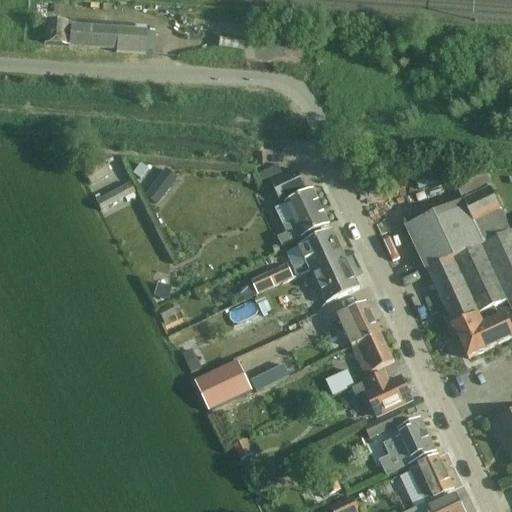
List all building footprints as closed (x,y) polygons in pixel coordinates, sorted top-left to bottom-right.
[(64,48),(65,24),(45,23),(44,47),(64,48)] [(143,56),(145,32),(69,27),(68,47),(115,50),(115,54),(143,56)] [(101,161),(83,170),(86,177),(90,185),(108,176),(104,168),(101,161)] [(140,165),(132,175),(140,181),(147,170),(140,165)] [(280,203),(306,190),(297,172),(271,185),(280,203)] [(511,312),(511,235),(484,176),(455,188),(463,204),(406,229),(468,361),(511,340),(511,330),(505,317),(499,320),(494,310),(507,303),(511,312)] [(128,185),(94,203),(102,217),(135,199),(128,185)] [(152,187),(144,197),(156,206),(164,197),(152,187)] [(287,235),(278,239),(282,248),(291,244),(328,227),(313,193),(286,206),(294,223),(283,228),(287,235)] [(307,266),(294,272),(297,279),(310,273),(343,258),(332,234),(299,250),(302,256),(307,266)] [(358,291),(343,258),(310,273),(326,307),(358,291)] [(251,283),(258,297),(293,280),(287,267),(251,283)] [(158,285),(154,298),(166,302),(170,289),(158,285)] [(171,304),(156,311),(161,321),(175,314),(171,304)] [(338,319),(352,349),(380,336),(365,306),(338,319)] [(301,331),(320,323),(313,309),(295,317),(301,331)] [(380,336),(352,349),(366,378),(393,365),(380,336)] [(192,350),(183,354),(191,374),(212,364),(205,347),(193,352),(192,350)] [(239,366),(195,386),(207,413),(252,393),(239,366)] [(283,367),(250,382),(256,393),(289,378),(283,367)] [(346,372),(325,382),(331,397),(353,387),(346,372)] [(411,403),(401,382),(391,386),(386,375),(351,391),(355,400),(359,401),(366,398),(377,420),(411,403)] [(399,413),(365,429),(371,441),(404,425),(399,413)] [(511,416),(492,426),(500,443),(503,442),(511,461),(511,416)] [(386,477),(405,468),(435,454),(420,423),(398,433),(400,439),(384,447),(389,459),(380,463),(386,477)] [(246,442),(234,448),(242,464),(254,458),(246,442)] [(410,473),(426,505),(453,492),(438,460),(410,473)] [(340,491),(333,476),(323,481),(331,495),(340,491)] [(437,507),(435,503),(416,511),(462,511),(456,498),(437,507)] [(330,511),(356,511),(351,501),(330,511)]
